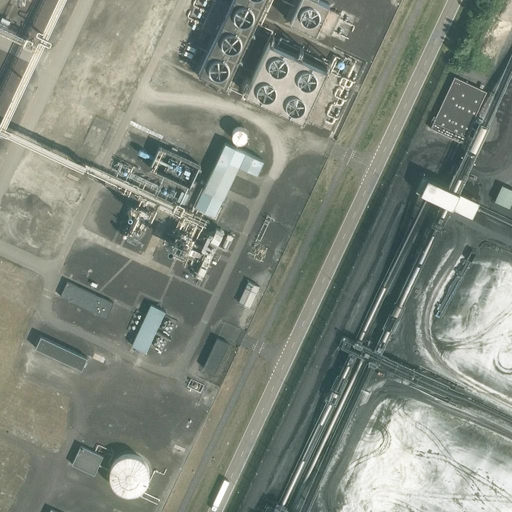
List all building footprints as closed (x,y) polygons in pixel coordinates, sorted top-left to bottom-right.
[(226,0),(213,0),(199,32),(214,39),(231,2),(226,0)] [(298,0),(291,20),(345,42),(353,23),(339,18),(341,13),(328,8),(330,2),(324,0),(298,0)] [(270,42),(269,46),(274,48),(269,61),(284,67),(291,50),(270,42)] [(302,56),(296,71),(307,76),(305,80),(313,84),(322,65),(302,56)] [(486,92),(454,76),(430,128),(462,143),(486,92)] [(247,136),(248,134),(247,131),(246,129),(245,127),(242,126),(240,125),(237,126),(235,127),(233,129),(232,131),(232,134),(232,136),(233,138),(235,140),(237,141),(240,142),(242,141),(244,140),(246,138),(247,136)] [(195,207),(215,216),(245,152),(225,142),(195,207)] [(191,184),(201,161),(162,144),(152,168),(167,174),(169,170),(174,172),(172,176),(191,184)] [(245,152),(239,165),(257,174),(263,160),(245,152)] [(475,209),(479,201),(453,189),(422,175),(415,190),(427,196),(446,204),(472,217),(475,209)] [(509,207),(511,200),(511,189),(501,185),(494,200),(509,207)] [(211,239),(218,242),(224,230),(216,227),(211,239)] [(107,318),(115,302),(68,280),(61,296),(107,318)] [(238,303),(249,308),(259,286),(248,281),(238,303)] [(166,311),(151,304),(132,346),(147,352),(166,311)] [(81,369),(87,357),(41,336),(35,347),(81,369)] [(215,374),(229,344),(217,338),(203,368),(215,374)] [(72,464),(95,475),(104,456),(81,445),(72,464)] [(149,477),(149,473),(149,469),(148,465),(146,462),(144,459),(141,456),(137,454),(133,453),(129,452),(125,452),(122,453),(118,455),(115,457),(112,460),(110,463),(108,467),(107,471),(107,475),(108,479),(110,483),(112,486),(115,489),(118,491),(122,493),(125,494),(129,494),(133,493),(137,492),(141,490),(144,488),(146,484),(148,481),(149,477)]
